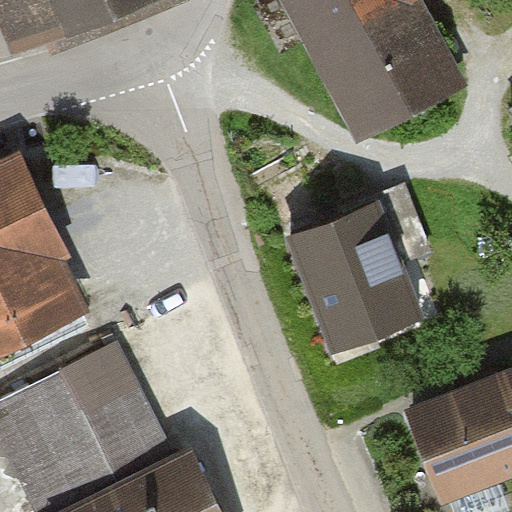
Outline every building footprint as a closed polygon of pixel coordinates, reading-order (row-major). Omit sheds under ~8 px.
[(0,0),(0,51),(121,0),(0,0)] [(295,0),(365,129),(455,81),(411,0),(295,0)] [(511,100),(497,110),(511,132),(511,100)] [(0,359),(96,314),(22,159),(0,169),(0,359)] [(363,182),(265,216),(314,358),(412,324),(363,182)] [(444,187),(427,228),(469,245),(486,203),(444,187)] [(0,479),(15,511),(57,511),(173,458),(132,374),(97,391),(79,354),(0,391),(0,479)] [(511,377),(383,425),(414,509),(511,472),(511,377)] [(57,511),(198,511),(173,458),(57,511)]
